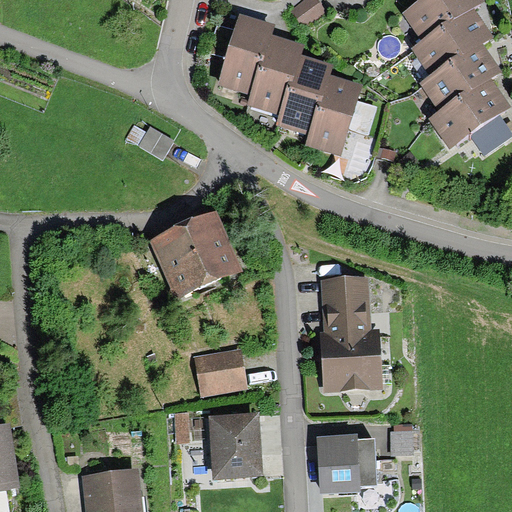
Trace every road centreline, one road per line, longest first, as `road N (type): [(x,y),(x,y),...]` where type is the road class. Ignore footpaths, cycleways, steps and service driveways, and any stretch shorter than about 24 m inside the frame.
road 1 (residential): [(295,511),(281,266),(236,146)]
road 2 (residential): [(236,146),(340,207),(511,256)]
road 3 (residential): [(20,227),(23,343),(53,511)]
road 4 (residential): [(20,227),(171,214),(211,181),(236,146)]
road 5 (residential): [(169,84),(119,78),(0,38)]
